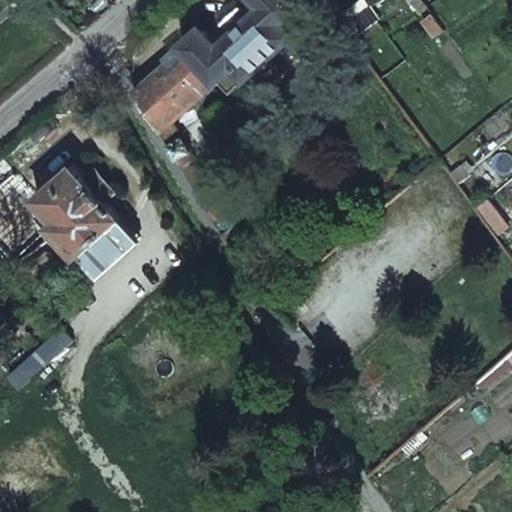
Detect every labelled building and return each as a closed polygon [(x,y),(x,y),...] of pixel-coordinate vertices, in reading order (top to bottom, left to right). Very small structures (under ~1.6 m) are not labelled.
[(218,41),(204,26),(187,42),(194,50),(172,69),(165,62),(142,83),(147,92),(142,97),(179,159),(188,154),(194,150),(175,118),(220,77),(232,91),(298,32),(297,30),(310,18),(310,13),(297,0),(259,0),(261,2),(253,9),(251,7),(249,8),(241,6),(224,22),(225,29),(223,31),(226,34),(218,41)] [(421,12),(428,6),(423,0),(416,0),(414,2),(421,12)] [(436,36),(445,29),(433,13),(424,20),(436,36)] [(187,42),(165,62),(172,69),(194,50),(187,42)] [(137,88),(142,97),(147,92),(142,83),(137,88)] [(203,200),(211,194),(188,154),(179,159),(197,190),(203,200)] [(103,197),(83,174),(75,165),(37,198),(56,220),(49,227),(77,258),(121,218),(103,197)] [(112,188),(93,166),(83,174),(103,197),(112,188)] [(217,191),(211,194),(203,200),(232,250),(247,242),(217,191)] [(34,342),(37,339),(30,331),(27,334),(34,342)]
